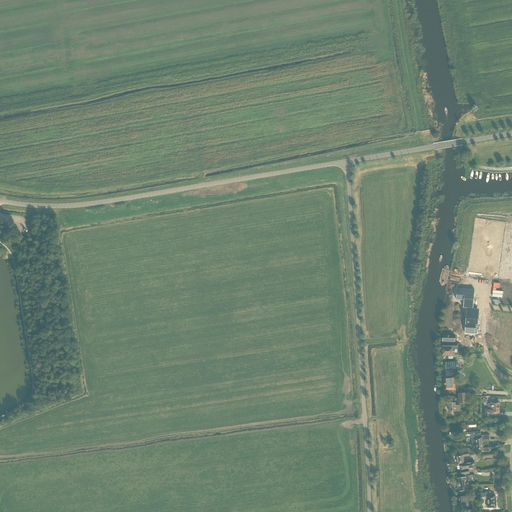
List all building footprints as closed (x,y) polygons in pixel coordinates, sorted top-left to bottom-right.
[(465,309),(464,335),(475,335),(475,325),(477,325),(478,309),(471,309),(472,290),(455,290),(454,301),(462,301),(462,309),(465,309)] [(442,348),(442,355),(452,356),(452,349),(457,349),(457,344),(443,344),(443,348),(442,348)] [(456,370),(455,362),(445,363),(446,369),(451,369),(451,370),(456,370)] [(453,376),(453,372),(446,372),(446,376),(446,377),(444,377),(445,390),(455,390),(454,377),(452,377),(452,376),(453,376)] [(458,404),(468,403),(468,393),(458,393),(458,394),(458,398),(458,404)] [(449,412),(460,411),(460,405),(456,405),(456,403),(449,403),(449,412)] [(484,440),(490,440),(490,435),(482,436),(482,437),(475,438),(471,438),(472,445),(476,445),(483,444),(483,442),(484,442),(484,440)] [(469,456),(469,452),(462,453),(462,454),(456,455),(458,465),(460,465),(461,470),(468,469),(475,468),(474,462),(464,464),(463,457),(469,456)] [(467,481),(466,477),(457,478),(459,492),(468,491),(468,486),(469,486),(468,481),(467,481)] [(488,508),(496,507),(495,496),(491,496),(491,492),(485,492),(486,493),(480,493),(480,497),(487,497),(488,508)] [(469,507),(467,496),(464,497),(464,496),(458,497),(460,507),(465,506),(465,511),(473,511),(473,507),(469,507)]
